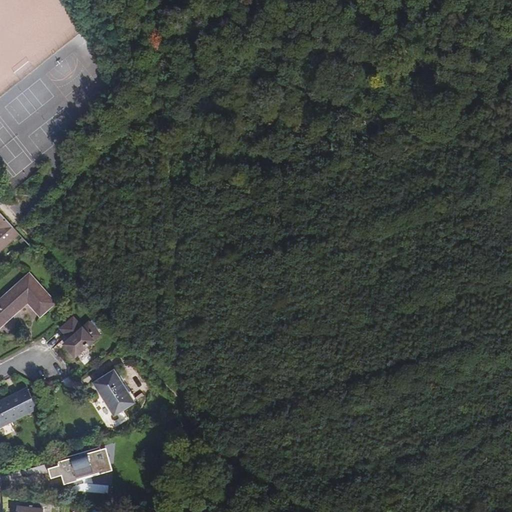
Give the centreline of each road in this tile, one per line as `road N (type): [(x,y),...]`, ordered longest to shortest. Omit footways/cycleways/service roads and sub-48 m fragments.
road 1 (track): [(186,397),(164,0)]
road 2 (track): [(186,397),(0,201)]
road 3 (track): [(366,0),(467,109),(511,177)]
